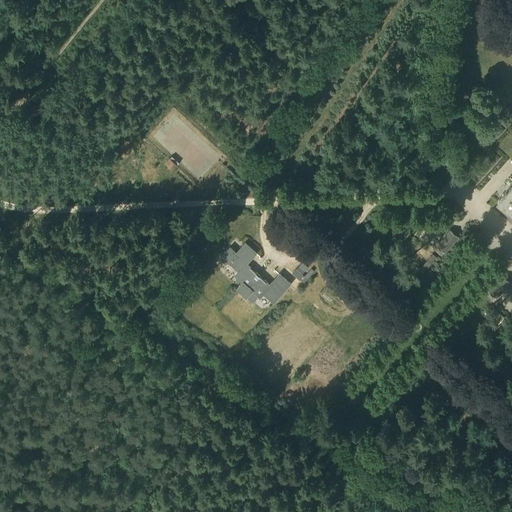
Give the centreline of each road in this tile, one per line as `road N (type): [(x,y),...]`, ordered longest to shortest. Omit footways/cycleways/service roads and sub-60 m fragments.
road 1 (track): [(352,468),(199,364),(78,298)]
road 2 (track): [(511,236),(458,193),(439,150),(425,99),(427,19)]
road 3 (track): [(0,126),(100,0)]
